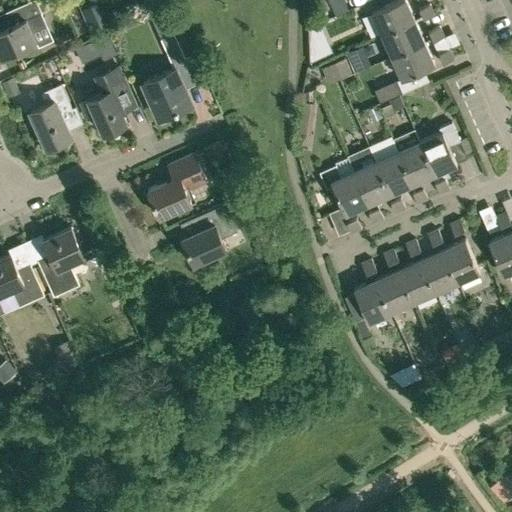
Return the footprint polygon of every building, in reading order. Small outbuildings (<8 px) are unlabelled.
[(48,24),(42,12),(37,0),(31,0),(9,10),(15,23),(0,29),(0,51),(3,57),(38,42),(33,30),(48,24)] [(348,9),(344,0),(328,0),(336,15),(348,9)] [(406,0),(395,0),(372,11),(382,33),(414,19),(406,0)] [(423,18),(434,13),(429,3),(418,8),(423,18)] [(96,6),(83,10),(90,34),(103,30),(96,6)] [(414,19),(382,33),(392,55),(424,41),(414,19)] [(309,45),(326,38),(319,24),(309,28),(309,45)] [(439,25),(428,30),(433,41),(444,36),(439,25)] [(185,56),(173,31),(160,37),(172,62),(185,56)] [(434,64),(424,41),(392,55),(401,77),(397,79),(402,91),(428,80),(423,69),(434,64)] [(449,48),(438,53),(443,63),(453,58),(449,48)] [(331,62),(337,78),(353,71),(347,56),(331,62)] [(127,121),(122,111),(137,105),(120,66),(96,77),(103,93),(82,102),(89,118),(96,114),(104,132),(127,121)] [(144,81),(160,117),(162,121),(176,115),(174,111),(191,103),(175,67),(144,81)] [(375,87),(379,99),(401,92),(397,80),(375,87)] [(61,113),(72,108),(61,83),(42,92),(47,103),(31,110),(47,146),(71,135),(61,113)] [(399,94),(388,98),(394,111),(404,107),(399,94)] [(311,102),(301,101),(299,116),(313,118),(315,103),(311,102)] [(420,140),(419,140),(434,173),(431,174),(439,192),(449,188),(445,177),(446,171),(445,168),(457,163),(448,144),(459,139),(451,122),(439,127),(441,131),(420,140)] [(398,150),(397,150),(412,183),(431,174),(434,173),(419,140),(420,140),(415,129),(414,130),(393,139),(398,150)] [(348,157),(347,157),(353,170),(368,203),(371,210),(368,211),(373,222),(384,218),(378,204),(381,202),(379,198),(390,193),(376,160),(369,144),(347,154),(348,157)] [(390,193),(412,183),(397,150),(376,160),(390,193)] [(175,176),(148,188),(161,216),(192,201),(186,188),(206,179),(194,152),(169,163),(175,176)] [(353,170),(347,157),(336,162),(336,164),(320,171),(327,187),(333,185),(345,213),(366,204),(368,203),(353,170)] [(427,198),(423,187),(412,192),(417,202),(427,198)] [(405,208),(401,197),(390,202),(395,213),(405,208)] [(187,235),(183,237),(189,249),(190,249),(196,261),(226,247),(221,237),(238,229),(225,202),(199,214),(205,227),(187,235)] [(505,211),(495,215),(500,227),(510,222),(505,211)] [(351,232),(361,228),(356,217),(346,222),(351,232)] [(449,223),(454,234),(464,229),(459,218),(449,223)] [(72,225),(44,238),(51,252),(38,258),(55,294),(80,282),(70,261),(85,254),(72,225)] [(427,233),(432,244),(442,239),(437,228),(427,233)] [(511,233),(511,231),(488,241),(502,273),(511,269),(511,233)] [(420,249),(415,238),(405,242),(410,253),(420,249)] [(465,238),(443,248),(457,281),(480,271),(465,238)] [(383,252),(388,263),(398,259),(393,248),(383,252)] [(457,281),(443,248),(421,258),(436,291),(457,281)] [(18,267),(12,253),(0,257),(0,292),(12,288),(20,305),(44,293),(30,262),(18,267)] [(371,258),(361,262),(366,273),(376,269),(371,258)] [(436,291),(421,258),(398,268),(413,301),(436,291)] [(413,301),(398,268),(377,278),(391,310),(413,301)] [(391,310),(377,278),(354,288),(369,321),(391,310)] [(486,344),(492,357),(507,351),(501,337),(486,344)] [(506,503),(511,496),(511,479),(504,471),(489,485),(506,503)]
